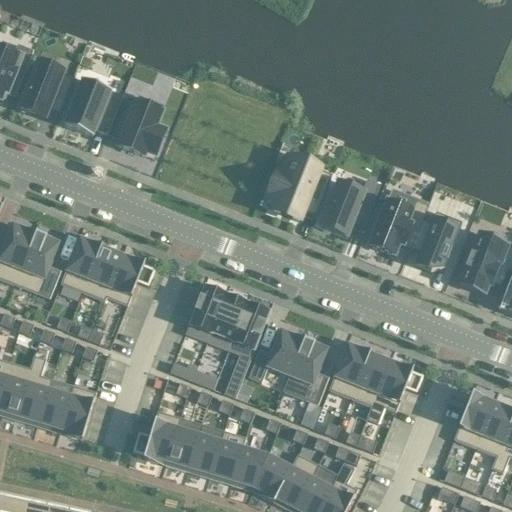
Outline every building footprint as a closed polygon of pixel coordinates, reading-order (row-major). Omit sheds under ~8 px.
[(0,46),(0,88),(9,92),(27,46),(12,40),(8,49),(0,46)] [(31,58),(14,103),(40,113),(44,102),(54,106),(53,109),(54,109),(68,73),(57,69),(57,68),(31,58)] [(76,75),(58,121),(86,132),(89,126),(101,131),(117,91),(105,86),(76,75)] [(121,93),(105,132),(114,136),(112,142),(138,152),(140,148),(149,152),(159,126),(150,122),(158,102),(132,91),(130,97),(121,93)] [(272,167),(262,191),(271,195),(267,205),(274,208),(274,209),(286,214),(286,213),(293,216),(297,207),(308,211),(307,213),(309,214),(326,170),(313,165),(314,163),(288,153),(287,154),(281,152),(275,169),(272,167)] [(332,177),(315,222),(341,232),(348,213),(359,218),(374,181),(362,176),(357,187),(332,177)] [(363,239),(363,241),(365,242),(387,251),(389,252),(390,250),(392,242),(403,246),(404,244),(415,215),(421,199),(410,195),(405,206),(381,196),(364,239),(363,239)] [(415,215),(404,244),(414,248),(408,262),(424,268),(437,264),(456,218),(430,208),(425,219),(415,215)] [(0,277),(9,281),(31,227),(17,221),(15,224),(6,220),(0,236),(0,277)] [(31,227),(9,281),(44,295),(55,267),(43,263),(53,239),(44,235),(45,232),(31,227)] [(459,264),(453,281),(479,291),(482,281),(486,283),(487,280),(495,283),(501,266),(507,268),(511,255),(511,243),(473,228),(465,249),(464,248),(458,264),(459,264)] [(74,231),(55,280),(77,289),(95,242),(87,239),(88,236),(74,231)] [(95,242),(77,289),(98,297),(116,251),(95,242)] [(116,251),(98,297),(99,298),(100,294),(121,302),(131,278),(142,283),(149,266),(138,262),(138,260),(116,251)] [(511,275),(502,301),(511,304),(511,275)] [(183,320),(180,330),(202,338),(222,288),(221,287),(209,282),(207,286),(198,283),(183,320)] [(222,288),(202,338),(223,347),(241,300),(221,292),(222,288)] [(234,353),(219,390),(229,394),(249,346),(263,309),(241,300),(223,347),(233,351),(234,353)] [(0,310),(0,322),(5,325),(9,314),(0,310)] [(55,313),(50,324),(61,328),(66,317),(55,313)] [(17,317),(13,328),(23,332),(28,321),(17,317)] [(76,321),(72,332),(82,336),(87,326),(76,321)] [(38,325),(34,336),(45,340),(49,330),(38,325)] [(87,326),(82,336),(93,341),(98,330),(87,326)] [(253,346),(243,374),(255,379),(261,364),(283,373),(299,333),(285,327),(284,330),(275,326),(265,350),(253,346)] [(299,333),(283,373),(305,381),(299,396),(312,401),(323,373),(312,369),(321,345),(312,341),(313,338),(299,333)] [(59,334),(55,344),(66,349),(70,338),(59,334)] [(342,337),(323,386),(345,395),(364,346),(363,345),(362,348),(355,345),(357,343),(342,337)] [(81,342),(76,353),(87,357),(91,346),(81,342)] [(364,346),(345,395),(365,403),(360,415),(361,416),(384,357),(377,354),(378,351),(364,346)] [(3,358),(0,369),(0,409),(11,413),(29,352),(28,352),(24,365),(3,358)] [(29,352),(11,413),(33,420),(46,375),(35,372),(40,356),(29,352)] [(384,357),(361,416),(372,420),(378,404),(390,408),(399,384),(410,389),(417,372),(406,368),(407,366),(384,357)] [(168,359),(164,369),(186,377),(192,363),(183,359),(181,364),(168,359)] [(192,363),(186,377),(207,386),(212,375),(191,366),(192,363)] [(46,375),(33,420),(54,426),(68,382),(46,375)] [(174,379),(170,390),(180,394),(185,383),(174,379)] [(68,382),(54,426),(62,428),(61,431),(76,436),(90,389),(68,382)] [(195,387),(191,398),(202,403),(206,392),(195,387)] [(466,389),(448,436),(468,444),(486,397),(466,389)] [(216,396),(212,407),(223,411),(227,400),(216,396)] [(486,397),(468,444),(490,452),(485,465),(486,465),(509,406),(486,397)] [(238,404),(233,415),(244,419),(249,409),(238,404)] [(511,407),(509,406),(486,465),(497,469),(503,453),(511,456),(511,459),(511,461),(511,407)] [(133,429),(127,448),(138,451),(137,454),(152,459),(153,456),(160,458),(159,461),(160,461),(175,414),(169,413),(152,407),(144,432),(133,429)] [(175,414),(160,461),(174,465),(175,462),(182,464),(181,467),(182,468),(196,421),(175,414)] [(264,415),(260,426),(271,430),(275,419),(264,415)] [(323,419),(319,430),(329,434),(334,423),(323,419)] [(196,421),(182,468),(196,472),(197,469),(204,471),(203,474),(204,474),(218,427),(196,421)] [(291,425),(286,436),(297,440),(301,430),(291,425)] [(218,427),(204,474),(218,478),(219,475),(226,478),(225,480),(226,481),(237,443),(240,434),(218,427)] [(344,427),(340,438),(350,443),(355,432),(344,427)] [(355,432),(350,443),(361,447),(366,436),(355,432)] [(312,434),(308,444),(318,449),(323,438),(312,434)] [(333,442),(329,453),(340,457),(344,446),(333,442)] [(237,443),(226,481),(240,485),(240,482),(247,484),(246,487),(247,487),(262,451),(237,443)] [(344,446),(340,457),(350,461),(355,451),(344,446)] [(262,451),(247,487),(260,494),(261,491),(268,494),(266,497),(268,498),(293,451),(292,451),(285,463),(262,451)] [(293,451),(268,498),(280,504),(282,501),(289,505),(312,461),(293,451)] [(331,471),(309,511),(340,511),(339,511),(352,486),(341,480),(349,465),(337,459),(331,471)] [(312,461),(289,505),(302,511),(309,511),(331,471),(312,461)] [(442,466),(438,477),(454,483),(459,473),(442,466)] [(459,473),(454,483),(471,490),(475,479),(459,473)] [(480,481),(475,492),(486,496),(491,485),(480,481)] [(442,485),(438,496),(449,500),(453,490),(442,485)] [(501,489),(497,500),(508,505),(511,494),(501,489)] [(458,491),(454,502),(470,509),(474,498),(458,491)] [(0,511),(17,511),(21,497),(0,492),(0,511)] [(21,497),(17,511),(40,511),(43,501),(21,497)] [(43,501),(40,511),(64,511),(66,506),(43,501)] [(485,502),(481,511),(493,511),(496,506),(485,502)]
